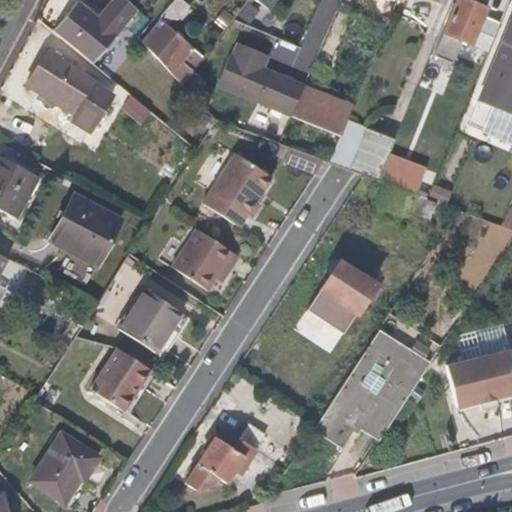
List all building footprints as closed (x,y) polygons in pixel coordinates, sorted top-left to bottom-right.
[(102,52),(120,30),(136,11),(126,3),(122,0),(112,0),(104,11),(95,21),(76,5),(61,24),(53,34),(69,46),(82,57),(92,65),(102,52)] [(169,15),(182,0),(168,0),(161,8),(169,15)] [(469,43),(480,16),(483,8),(472,4),(462,0),(453,0),(447,16),(440,33),(458,40),(469,43)] [(497,23),(500,14),(488,9),(483,7),(483,8),(480,16),(488,19),(497,23)] [(485,51),(497,23),(488,19),(480,16),(469,43),(485,51)] [(201,57),(187,45),(175,35),(162,24),(158,21),(144,38),(140,44),(143,47),(150,54),(169,74),(179,84),(184,78),(189,71),(201,57)] [(511,21),(509,21),(498,48),(487,75),(479,96),(489,100),(511,109),(511,21)] [(451,60),(458,40),(440,33),(435,45),(432,52),(451,60)] [(302,85),(276,75),(261,68),(266,55),(248,47),(237,42),(231,55),(229,53),(225,62),(217,81),(216,83),(221,86),(242,95),(257,101),(277,110),(289,115),(297,97),(302,85)] [(57,55),(47,47),(44,51),(55,58),(57,55)] [(109,96),(94,86),(91,84),(92,82),(83,76),(68,67),(55,58),(44,51),(39,58),(29,75),(23,83),(24,84),(36,93),(42,97),(39,101),(49,107),(52,103),(71,114),(68,119),(71,122),(86,132),(92,123),(104,106),(109,96)] [(188,81),(193,75),(189,71),(184,78),(188,81)] [(320,129),(333,99),(311,90),(302,85),(297,97),(289,115),(303,122),(320,129)] [(39,101),(42,97),(36,93),(33,97),(39,101)] [(344,119),(350,106),(340,102),(333,99),(320,129),(338,136),(344,119)] [(387,153),(394,137),(368,128),(344,119),(338,136),(334,144),(326,162),(330,163),(342,168),(354,172),(362,175),(376,181),(383,163),(387,153)] [(323,161),(304,154),(288,148),(282,161),(294,166),(315,173),(323,161)] [(260,192),(270,178),(249,164),(233,153),(226,164),(216,180),(208,191),(230,205),(237,194),(257,207),(259,204),(254,201),(260,192)] [(388,166),(393,156),(387,153),(383,163),(388,166)] [(0,210),(14,218),(35,177),(4,162),(0,169),(0,210)] [(407,209),(412,194),(384,183),(377,203),(405,213),(407,209)] [(230,205),(208,191),(199,202),(208,209),(221,218),(230,205)] [(257,207),(237,194),(230,205),(245,215),(249,218),(257,207)] [(426,215),(432,201),(425,198),(424,199),(413,195),(412,194),(407,209),(421,214),(426,215)] [(105,243),(118,219),(74,198),(50,244),(93,266),(105,243)] [(236,227),(245,215),(230,205),(221,218),(228,222),(236,227)] [(222,264),(230,252),(209,238),(194,228),(168,267),(185,278),(204,291),(215,275),(222,264)] [(226,267),(235,255),(230,252),(222,264),(226,267)] [(116,268),(122,258),(115,254),(109,264),(116,268)] [(354,313),(373,285),(338,261),(318,289),(338,303),(354,313)] [(338,303),(318,289),(311,300),(330,313),(338,303)] [(162,333),(175,315),(162,306),(141,291),(128,310),(115,329),(122,334),(143,348),(149,352),(155,343),(162,333)] [(88,314),(81,309),(78,313),(85,318),(88,314)] [(74,337),(81,325),(85,318),(78,313),(67,329),(58,343),(66,348),(74,337)] [(166,349),(176,334),(184,322),(175,315),(162,333),(155,343),(149,352),(159,359),(166,349)] [(407,390),(420,372),(427,361),(394,339),(378,328),(371,337),(357,360),(345,379),(339,387),(336,392),(329,403),(322,413),(317,421),(310,432),(317,437),(332,446),(334,446),(338,440),(346,427),(358,434),(362,429),(375,438),(377,436),(394,409),(407,390)] [(511,392),(511,383),(502,349),(473,357),(440,367),(443,381),(450,383),(466,389),(481,395),(490,398),(511,392)] [(150,372),(120,353),(115,350),(104,366),(90,387),(112,401),(125,408),(137,392),(150,372)] [(140,400),(156,376),(150,372),(137,392),(125,408),(132,412),(140,400)] [(490,398),(481,395),(466,389),(450,383),(443,381),(452,409),(475,404),(477,409),(492,405),(490,398)] [(241,456),(242,455),(248,446),(227,431),(221,427),(201,456),(192,470),(184,483),(192,489),(206,487),(212,487),(217,480),(223,484),(227,477),(232,470),(233,469),(241,456)] [(375,438),(362,429),(358,434),(359,435),(372,443),(375,438)] [(87,470),(95,458),(59,434),(37,465),(26,480),(39,489),(52,498),(59,502),(70,487),(75,480),(79,482),(87,470)] [(247,461),(254,450),(248,446),(242,455),(241,456),(247,461)] [(238,474),(247,461),(241,456),(233,469),(232,470),(238,474)]
